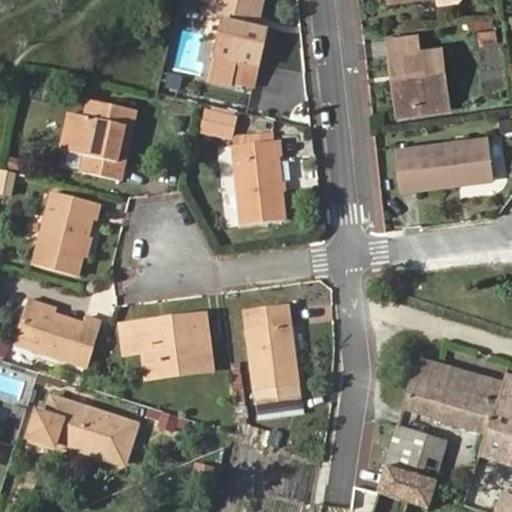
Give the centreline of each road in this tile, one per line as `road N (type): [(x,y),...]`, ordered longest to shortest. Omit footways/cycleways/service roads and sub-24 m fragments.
road 1 (residential): [(337,511),(364,444),(352,256)]
road 2 (residential): [(322,0),(352,256)]
road 3 (residential): [(352,256),(220,273),(160,249)]
road 4 (residential): [(511,233),(352,256)]
